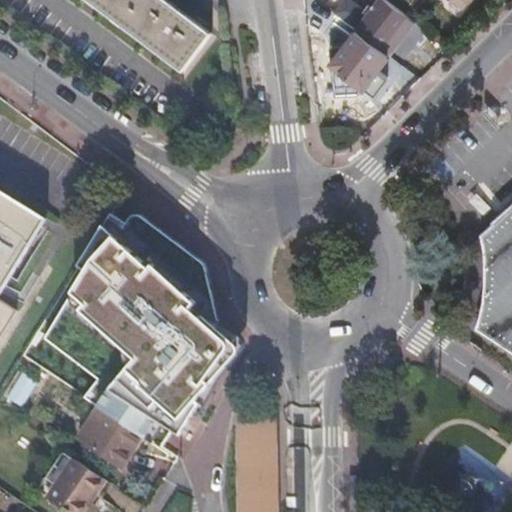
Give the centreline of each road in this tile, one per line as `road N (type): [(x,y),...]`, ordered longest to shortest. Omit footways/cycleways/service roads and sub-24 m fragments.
road 1 (tertiary): [(0,48),(252,229)]
road 2 (residential): [(345,195),(511,28)]
road 3 (tertiary): [(266,0),(292,195)]
road 4 (residential): [(327,511),(347,335)]
road 5 (residential): [(297,338),(310,511)]
road 6 (residential): [(379,311),(511,400)]
road 7 (tertiary): [(379,311),(392,282),(390,243),(370,210),(345,195)]
road 8 (residential): [(191,437),(271,324)]
